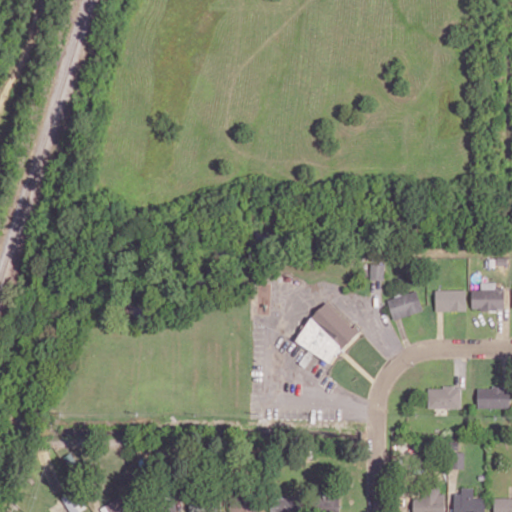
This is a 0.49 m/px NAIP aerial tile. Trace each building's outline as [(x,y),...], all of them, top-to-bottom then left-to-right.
[(472,310),(505,309),(504,287),(495,287),(495,282),(481,282),(481,289),(471,289),(472,310)] [(387,299),(394,320),(423,310),(416,289),(387,299)] [(436,310),(466,310),(466,290),(436,290),(436,310)] [(359,331),(327,302),(296,335),(327,365),(359,331)] [(461,407),(461,386),(428,387),(428,408),(461,407)] [(477,407),(510,408),(510,388),(478,387),(477,407)] [(465,452),(450,451),(449,468),(464,468),(465,452)] [(454,493),(453,511),(484,511),(485,498),(473,497),(474,487),(461,487),(461,493),(454,493)] [(62,497),(70,511),(78,511),(85,508),(73,490),(62,497)] [(413,495),(412,511),(444,511),(445,490),(426,490),(425,495),(413,495)] [(511,511),(511,496),(493,497),(493,511),(511,511)] [(340,511),(339,497),(315,497),(315,511),(340,511)] [(222,511),(222,500),(189,501),(189,511),(222,511)] [(254,503),(229,502),(229,511),(263,511),(254,511),(254,503)]
